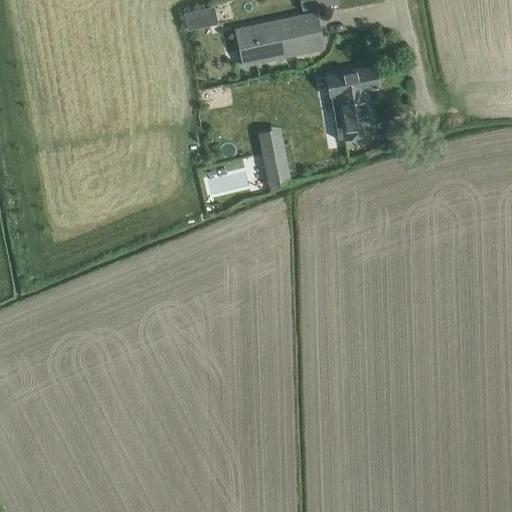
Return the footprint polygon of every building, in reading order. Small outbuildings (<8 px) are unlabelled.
[(337,0),(299,0),(302,11),(338,3),(337,0)] [(185,11),(189,29),(219,22),(215,4),(185,11)] [(315,11),(236,29),(245,65),(323,47),(315,11)] [(342,73),(326,76),(329,93),(332,107),(338,140),(343,139),(373,133),(366,89),(377,87),(373,67),(356,70),(342,73)] [(280,126),(257,131),(268,187),(290,182),(280,126)]
